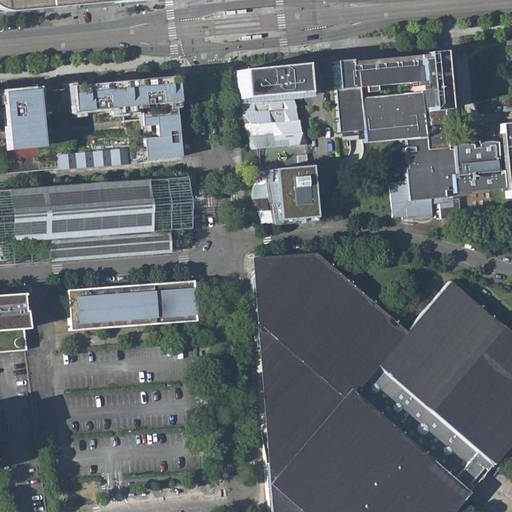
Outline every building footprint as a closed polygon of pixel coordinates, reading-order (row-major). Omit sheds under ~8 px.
[(0,0),(0,11),(3,13),(113,2),(114,2),(113,0),(0,0)] [(345,60),(329,62),(335,133),(361,130),(362,143),(402,139),(402,148),(401,148),(400,149),(400,150),(400,151),(401,152),(403,153),(404,169),(402,169),(403,183),(387,185),(390,218),(400,217),(411,216),(411,218),(417,220),(419,220),(420,220),(422,220),(424,219),(426,219),(427,218),(429,217),(428,204),(424,205),(424,200),(436,198),(437,203),(438,219),(458,218),(456,199),(450,199),(449,194),(500,189),(498,171),(495,171),(492,143),(489,142),(486,142),(483,142),(480,142),(479,143),(475,144),(473,145),(474,147),(468,147),(467,145),(466,145),(463,144),(460,144),(457,144),(454,145),(452,146),(449,147),(449,149),(446,149),(444,132),(443,114),(444,113),(445,112),(446,111),(446,110),(447,109),(446,83),(445,80),(444,78),(441,76),(439,76),(437,52),(428,53),(429,59),(345,66),(345,60)] [(236,103),(242,126),(256,125),(257,134),(270,133),(271,142),(285,141),(286,147),(303,146),(297,65),(279,67),(245,70),(234,71),(236,103)] [(0,174),(56,169),(56,170),(125,165),(125,162),(178,157),(171,91),(170,83),(170,79),(78,87),(31,92),(31,91),(0,93),(0,174)] [(511,123),(497,124),(504,199),(511,198),(511,194),(511,193),(511,123)] [(250,151),(286,147),(285,141),(271,142),(270,133),(257,134),(256,125),(242,126),(250,151)] [(262,171),(262,185),(264,198),(248,200),(243,219),(249,226),(309,222),(308,203),(305,167),(262,171)] [(253,172),(248,200),(264,198),(262,185),(262,171),(253,172)] [(186,228),(182,176),(0,190),(0,264),(162,252),(160,230),(186,228)] [(458,498),(511,429),(511,324),(445,272),(401,327),(308,253),(263,258),(245,281),(253,348),(265,347),(277,346),(291,356),(300,433),(286,434),(275,449),(276,462),(266,464),(270,511),(469,511),(472,509),(458,498)] [(67,329),(190,320),(186,280),(64,289),(67,329)] [(0,352),(23,351),(21,329),(16,293),(0,294),(0,352)] [(300,433),(291,356),(277,346),(265,347),(253,348),(266,464),(276,462),(275,449),(286,434),(300,433)] [(0,440),(8,440),(5,418),(0,418),(0,440)]
